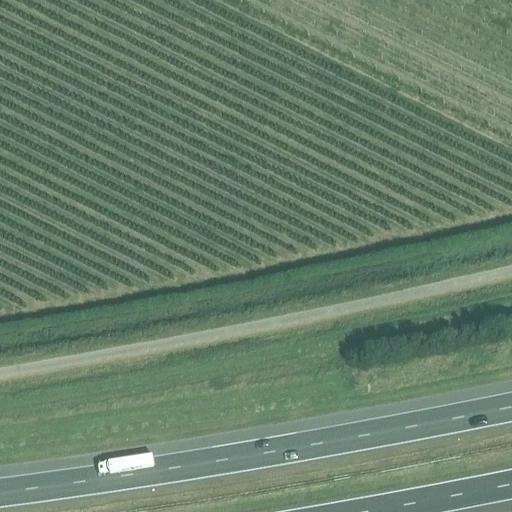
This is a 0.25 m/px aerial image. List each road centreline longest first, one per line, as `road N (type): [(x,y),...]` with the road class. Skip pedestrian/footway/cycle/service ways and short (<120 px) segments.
road 1 (unclassified): [(0,373),(511,270)]
road 2 (motorway): [(511,407),(0,499)]
